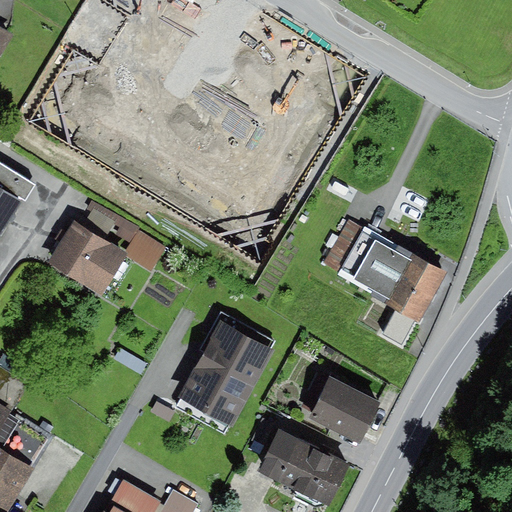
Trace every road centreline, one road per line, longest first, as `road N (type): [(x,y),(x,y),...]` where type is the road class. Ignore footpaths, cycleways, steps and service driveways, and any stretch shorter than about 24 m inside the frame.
road 1 (secondary): [(511,288),(438,386),(372,511)]
road 2 (residential): [(511,126),(439,92),(290,0)]
